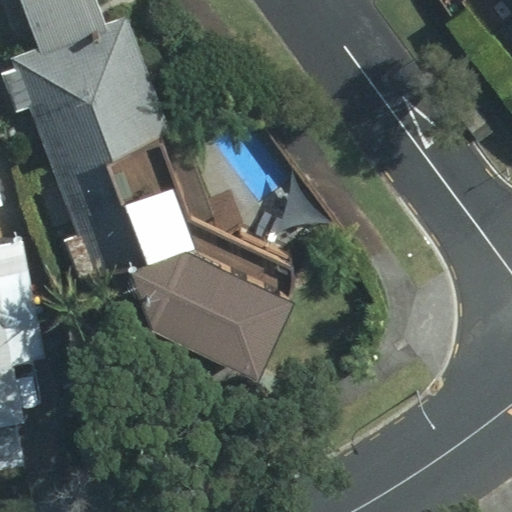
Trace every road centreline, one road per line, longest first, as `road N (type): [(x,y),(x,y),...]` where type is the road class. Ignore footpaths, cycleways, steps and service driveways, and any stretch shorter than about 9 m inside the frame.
road 1 (residential): [(314,0),(511,279)]
road 2 (tertiary): [(511,404),(354,511)]
